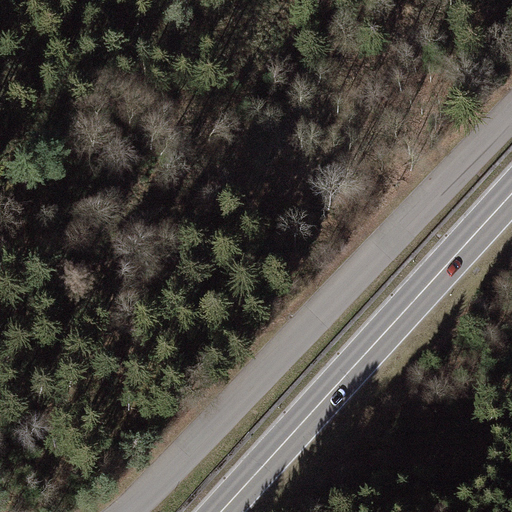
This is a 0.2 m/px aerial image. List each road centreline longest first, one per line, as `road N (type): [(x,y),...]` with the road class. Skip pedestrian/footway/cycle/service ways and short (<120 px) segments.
road 1 (unclassified): [(128,511),(511,112)]
road 2 (trunk): [(511,193),(221,511)]
